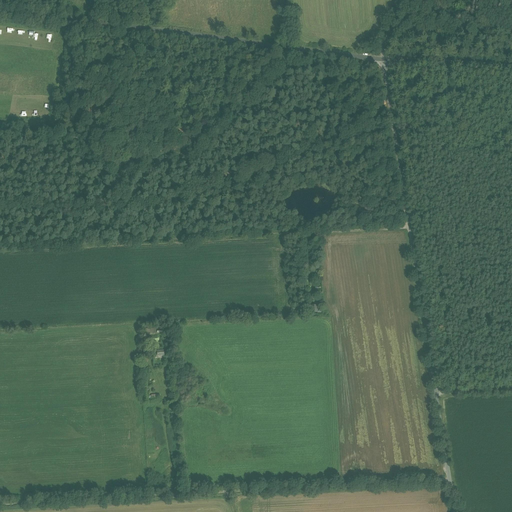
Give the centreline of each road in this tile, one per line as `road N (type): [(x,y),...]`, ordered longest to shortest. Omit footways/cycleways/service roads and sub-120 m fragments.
road 1 (unclassified): [(381,60),(454,511)]
road 2 (track): [(0,503),(449,480)]
road 3 (unclassified): [(381,60),(0,8)]
road 4 (unknown): [(0,125),(54,122),(68,17)]
road 5 (unclassified): [(511,66),(381,60)]
